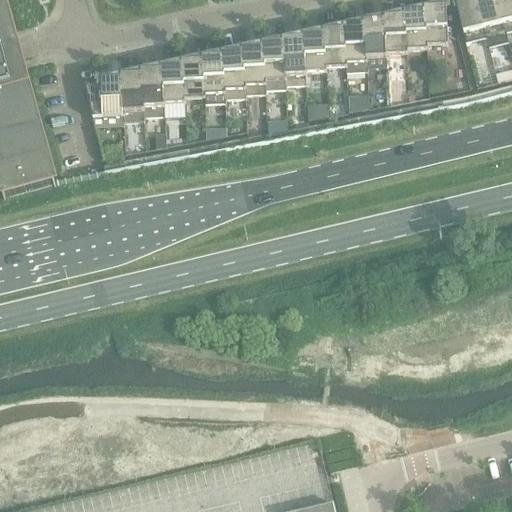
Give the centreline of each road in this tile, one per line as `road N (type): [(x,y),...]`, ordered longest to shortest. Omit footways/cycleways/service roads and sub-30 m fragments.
road 1 (primary): [(0,318),(511,195)]
road 2 (primary): [(511,133),(0,256)]
road 3 (residential): [(78,36),(107,42),(303,0)]
road 4 (residential): [(379,511),(372,481),(511,448)]
